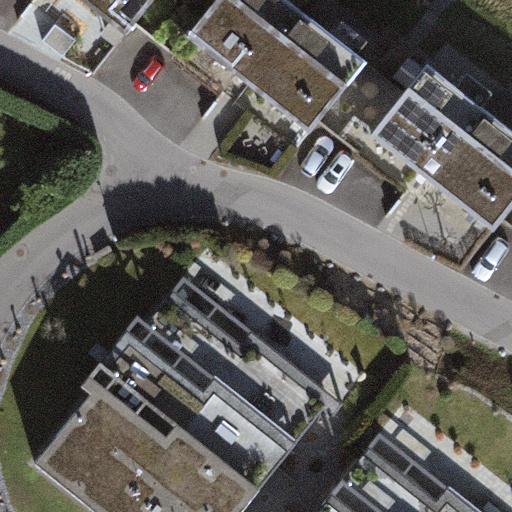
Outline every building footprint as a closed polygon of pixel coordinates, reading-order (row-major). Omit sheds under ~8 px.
[(104,0),(135,24),(153,0),(104,0)] [(308,0),(217,0),(198,23),(320,122),(375,54),(308,0)] [(511,117),(433,55),(379,123),(498,217),(511,199),(511,117)] [(174,273),(22,460),(86,511),(233,511),(327,397),(174,273)] [(500,511),(381,418),(305,511),(500,511)]
